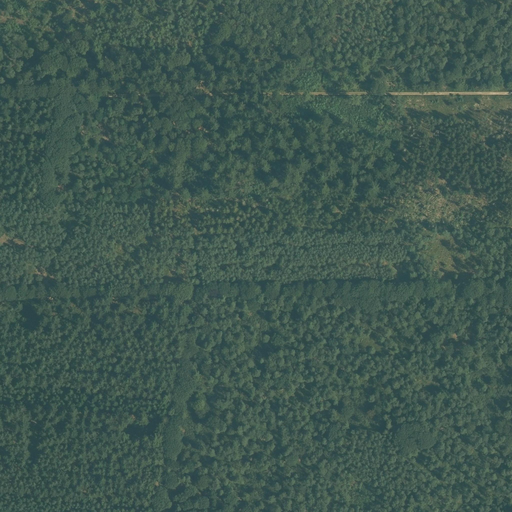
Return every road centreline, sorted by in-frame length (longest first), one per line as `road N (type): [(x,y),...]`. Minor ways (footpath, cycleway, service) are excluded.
road 1 (track): [(0,297),(511,293)]
road 2 (track): [(0,96),(511,93)]
road 3 (track): [(156,511),(198,297)]
